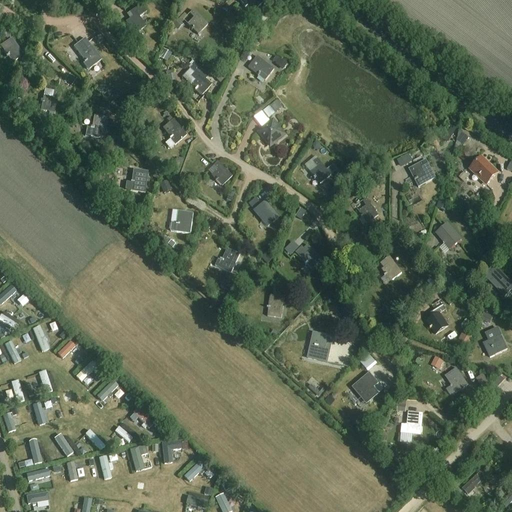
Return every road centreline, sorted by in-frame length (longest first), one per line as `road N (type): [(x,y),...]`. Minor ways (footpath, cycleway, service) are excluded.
road 1 (track): [(469,439),(358,334),(329,233),(302,200),(218,151),(97,23),(41,22),(0,3)]
road 2 (unclassified): [(511,135),(334,0)]
road 3 (track): [(397,375),(426,308),(484,268),(511,227)]
